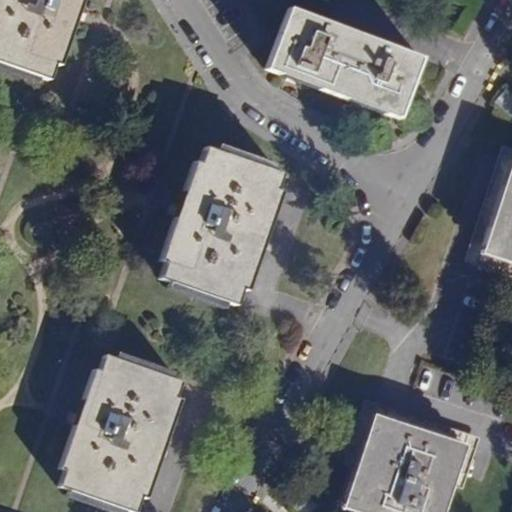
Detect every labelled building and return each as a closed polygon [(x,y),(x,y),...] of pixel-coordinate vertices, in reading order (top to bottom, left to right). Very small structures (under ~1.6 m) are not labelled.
[(0,0),(0,64),(47,80),(52,66),(57,66),(80,0),(0,0)] [(420,59),(288,9),(265,70),(397,118),(420,59)] [(279,174),(204,148),(198,164),(192,163),(158,261),(163,263),(157,279),(235,305),(239,290),(245,292),(280,192),(274,190),(279,174)] [(511,161),(509,161),(479,253),(511,263),(511,161)] [(178,382),(102,356),(97,372),(92,370),(58,469),(62,471),(57,486),(129,511),(134,511),(140,497),(144,499),(179,401),(173,398),(178,382)] [(442,511),(464,445),(372,415),(341,506),(358,511),(442,511)]
